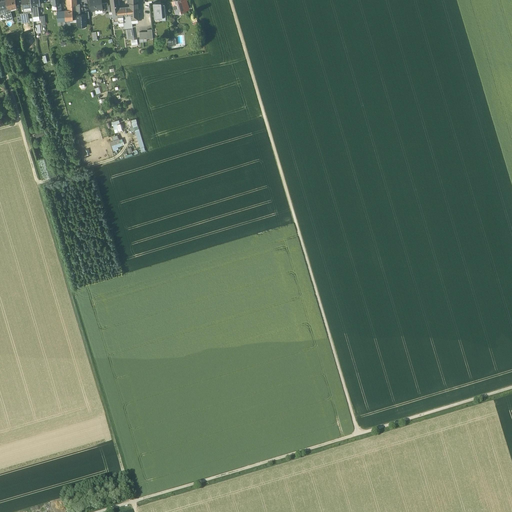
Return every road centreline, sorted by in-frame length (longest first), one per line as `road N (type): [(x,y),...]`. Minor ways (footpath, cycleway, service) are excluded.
road 1 (track): [(230,0),(358,434)]
road 2 (track): [(18,120),(132,501)]
road 3 (track): [(132,501),(358,434)]
road 4 (track): [(358,434),(511,386)]
